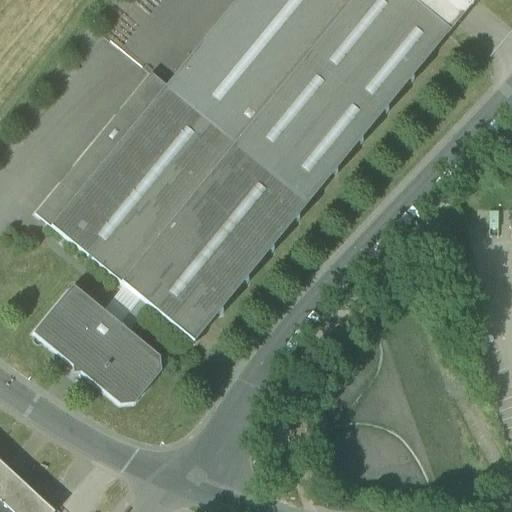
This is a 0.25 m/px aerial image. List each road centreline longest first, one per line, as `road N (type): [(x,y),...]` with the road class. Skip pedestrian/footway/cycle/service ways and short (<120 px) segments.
road 1 (unclassified): [(511,102),(178,481)]
road 2 (residential): [(0,385),(40,417),(178,481)]
